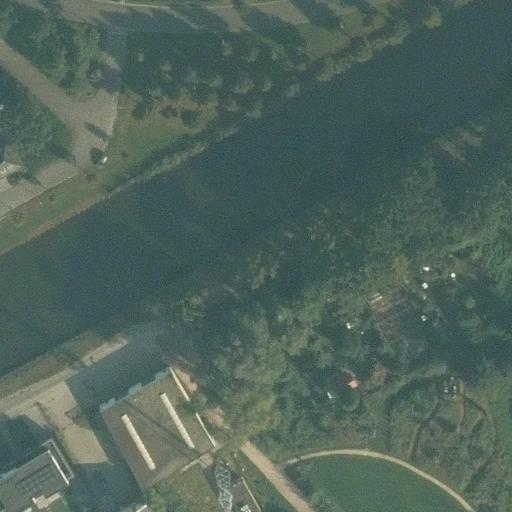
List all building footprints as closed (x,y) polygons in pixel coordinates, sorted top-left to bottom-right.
[(0,170),(21,159),(4,129),(0,131),(0,170)] [(120,392),(94,406),(124,459),(150,445),(147,440),(158,434),(160,439),(197,418),(186,396),(184,397),(179,400),(161,369),(130,386),(132,390),(122,395),(120,392)] [(342,375),(329,382),(336,396),(349,390),(342,375)] [(50,434),(20,452),(23,459),(2,471),(0,472),(0,492),(10,510),(73,472),(50,434)] [(237,511),(255,511),(260,510),(241,477),(235,480),(236,482),(235,480),(229,484),(230,485),(224,488),(237,511)] [(102,511),(154,511),(145,492),(102,511)]
